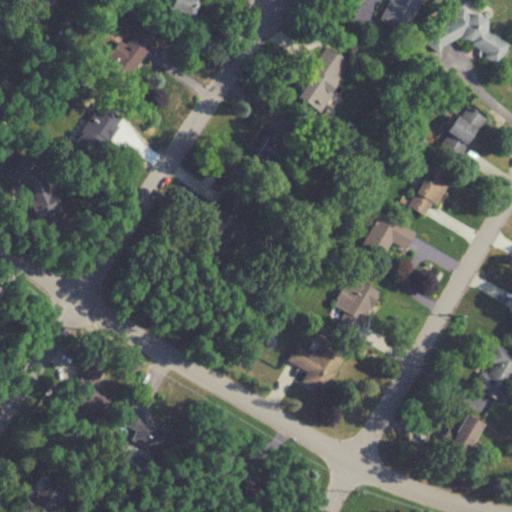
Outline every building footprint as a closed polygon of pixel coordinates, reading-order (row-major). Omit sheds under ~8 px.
[(13,0),(19,8),(29,0),(13,0)] [(165,0),(164,8),(188,13),(191,0),(165,0)] [(386,0),(379,13),(403,25),(415,0),(386,0)] [(480,30),(485,20),(448,2),(427,45),(438,50),(447,33),(480,49),(477,55),(494,63),(504,42),(480,30)] [(154,36),(136,24),(123,42),(116,38),(104,54),(111,58),(98,75),(130,98),(144,78),(130,68),(154,36)] [(291,97),(318,111),(345,59),(319,45),(291,97)] [(441,131),(451,138),(445,147),(455,154),(480,116),(459,102),(441,131)] [(87,163),(107,129),(85,115),(64,149),(87,163)] [(293,145),(265,126),(248,152),(275,171),(293,145)] [(27,147),(2,158),(22,202),(26,201),(34,219),(54,210),(27,147)] [(447,175),(427,164),(406,201),(427,212),(447,175)] [(209,245),(205,251),(222,263),(246,229),(235,221),(244,208),(222,193),(193,235),(209,245)] [(387,241),(402,248),(411,231),(374,213),(358,245),(380,256),(387,241)] [(375,289),(346,275),(329,309),(339,313),(334,322),(354,332),(375,289)] [(321,394),(343,352),(321,340),(314,353),(292,342),(283,360),(304,371),(298,382),(321,394)] [(511,365),(511,354),(493,345),(480,369),(478,368),(469,386),(500,403),(506,392),(500,388),(511,365)] [(65,400),(82,408),(78,416),(93,423),(105,398),(90,390),(100,369),(83,361),(65,400)] [(129,439),(160,459),(174,439),(144,419),(147,415),(130,404),(119,422),(134,432),(129,439)] [(436,444),(459,456),(476,422),(458,413),(450,430),(444,427),(436,444)] [(213,453),(219,497),(251,493),(248,471),(232,473),(229,451),(213,453)] [(15,511),(47,511),(61,486),(38,473),(24,499),(22,498),(15,511)]
